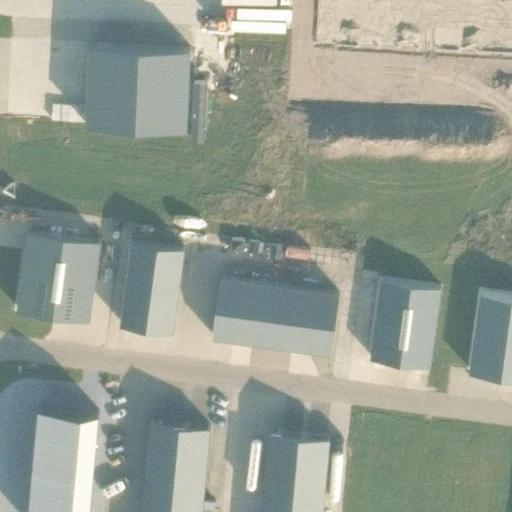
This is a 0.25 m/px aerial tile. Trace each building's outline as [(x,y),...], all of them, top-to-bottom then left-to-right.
[(359,44),(360,0),(319,0),(317,42),(359,44)] [(379,44),(380,0),(360,0),(359,44),(379,44)] [(419,46),(421,0),(380,0),(379,44),(419,46)] [(459,48),(461,0),(421,0),(419,46),(459,48)] [(500,50),(502,0),(461,0),(459,48),(500,50)] [(511,50),(511,0),(502,0),(500,50),(511,50)] [(92,39),(88,119),(188,124),(192,45),(92,39)] [(386,235),(395,175),(311,164),(303,223),(386,235)] [(426,240),(434,181),(395,175),(386,235),(426,240)] [(446,243),(454,184),(434,181),(426,240),(446,243)] [(466,246),(474,186),(454,184),(446,243),(466,246)] [(505,251),(511,202),(511,191),(474,186),(466,246),(505,251)] [(29,227),(19,306),(90,316),(101,237),(29,227)] [(185,244),(133,237),(122,320),(173,327),(185,244)] [(340,289),(221,273),(213,332),(332,349),(340,289)] [(441,281),(381,273),(371,352),(430,360),(441,281)] [(470,368),(511,373),(511,292),(481,288),(470,368)] [(99,410),(39,405),(36,445),(96,451),(99,410)] [(202,511),(211,422),(208,422),(208,424),(190,422),(190,420),(182,420),(182,421),(164,420),(164,418),(151,417),(143,500),(144,500),(142,511),(202,511)] [(267,440),(254,511),(315,511),(326,451),(267,440)] [(96,451),(36,445),(34,465),(94,471),(96,451)] [(34,465),(32,485),(92,490),(94,471),(34,465)] [(32,485),(29,511),(89,511),(92,490),(32,485)]
